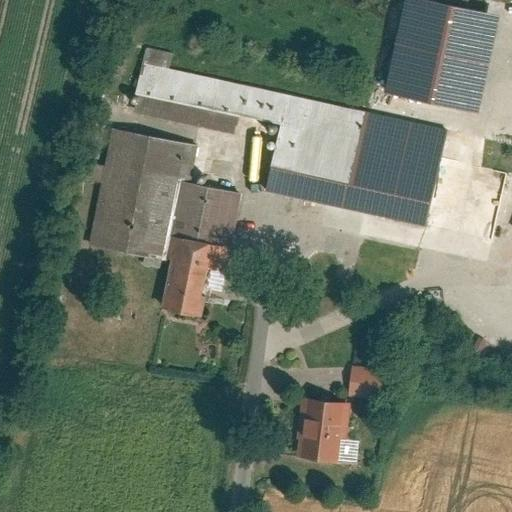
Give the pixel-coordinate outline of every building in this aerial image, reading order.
[(495,13),(437,0),(400,0),(382,89),(476,111),(495,13)] [(176,55),(149,49),(135,109),(240,133),(245,114),(291,125),(276,193),(432,229),(454,132),(173,68),(176,55)] [(208,141),(118,123),(109,164),(97,162),(94,177),(106,179),(92,246),(177,263),(168,308),(214,317),(219,294),(233,297),(254,190),(200,179),(208,141)] [(398,369),(354,365),(351,394),(395,398),(398,369)] [(354,403),(302,400),(299,459),(365,462),(366,442),(352,442),(354,403)]
